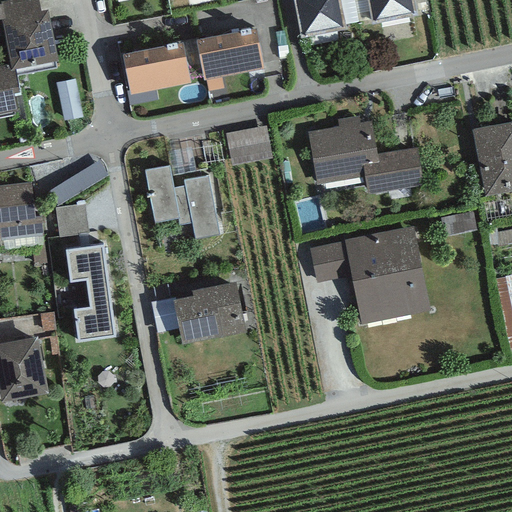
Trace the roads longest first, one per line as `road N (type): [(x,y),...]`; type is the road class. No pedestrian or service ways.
road 1 (residential): [(124,139),(511,59)]
road 2 (residential): [(124,139),(176,439)]
road 3 (residential): [(96,0),(124,139)]
road 4 (residential): [(0,164),(124,139)]
